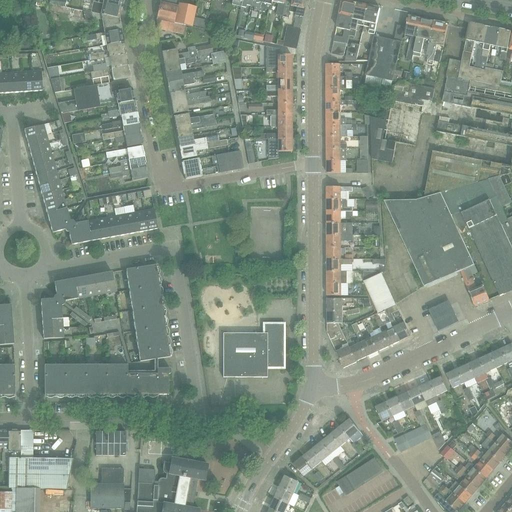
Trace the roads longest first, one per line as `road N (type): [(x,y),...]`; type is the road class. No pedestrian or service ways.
road 1 (residential): [(312,163),(162,185),(136,58),(151,0)]
road 2 (residential): [(201,418),(174,255),(163,249),(40,266)]
road 3 (residential): [(313,388),(312,163)]
road 4 (residential): [(26,415),(201,418)]
road 5 (residential): [(351,386),(505,316)]
road 6 (residential): [(312,163),(314,40),(324,0)]
road 7 (residential): [(431,511),(357,414),(351,386)]
road 8 (residential): [(26,415),(25,274)]
road 9 (residential): [(20,226),(10,103)]
